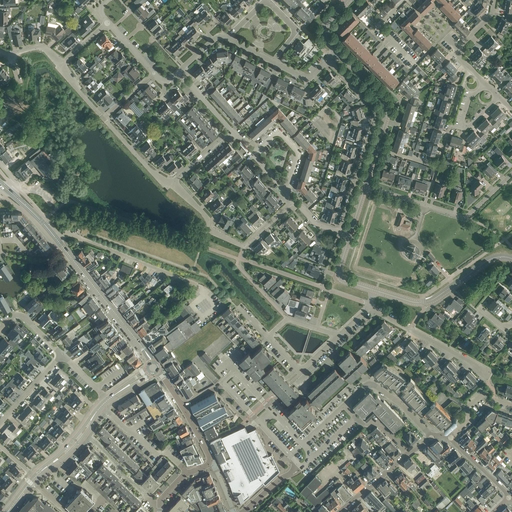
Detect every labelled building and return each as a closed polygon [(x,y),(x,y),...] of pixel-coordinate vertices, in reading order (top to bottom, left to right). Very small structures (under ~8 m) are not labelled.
[(75,0),(75,1),(78,5),(75,10),(76,10),(78,13),(87,5),(90,3),(88,1),(88,0),(75,0)] [(135,0),(135,1),(137,4),(140,6),(135,10),(139,14),(146,8),(142,4),(146,1),(144,0),(135,0)] [(233,0),(235,2),(233,5),(240,12),(244,8),(239,3),(242,0),(241,0),(233,0)] [(286,0),(284,3),(288,7),(290,6),(293,9),(296,6),(301,1),(301,0),(286,0)] [(366,0),(364,0),(362,3),(370,11),(374,8),(366,0)] [(475,4),(478,7),(484,13),(487,9),(486,8),(487,2),(478,0),(478,1),(478,2),(475,4)] [(294,14),(299,18),(306,11),(303,8),(305,6),(301,1),(296,6),(299,9),(294,14)] [(428,11),(431,7),(425,1),(423,3),(422,1),(420,3),(428,11)] [(440,7),(443,11),(451,3),(450,1),(448,3),(446,1),(442,4),(440,7)] [(224,10),(226,12),(228,14),(231,12),(235,16),(240,12),(233,5),(230,2),(227,5),(227,6),(224,10)] [(209,8),(206,4),(205,3),(200,7),(199,7),(197,9),(206,20),(211,15),(206,10),(209,8)] [(362,3),(358,7),(364,13),(367,15),(370,11),(362,3)] [(424,15),(428,11),(420,3),(418,5),(419,6),(418,8),(424,15)] [(443,11),(447,14),(453,8),(452,6),(453,5),(451,3),(443,11)] [(0,23),(4,24),(7,24),(7,13),(10,13),(10,8),(9,8),(4,8),(0,7),(0,23)] [(58,7),(55,10),(61,16),(64,14),(58,7)] [(364,13),(358,7),(354,11),(360,17),(364,13)] [(383,9),(381,11),(381,12),(384,15),(387,13),(389,11),(385,7),(383,9)] [(484,13),(478,7),(474,11),(480,17),(484,13)] [(146,8),(139,14),(143,19),(147,14),(149,17),(155,12),(153,9),(150,12),(146,8)] [(306,11),(299,18),(303,22),(305,21),(308,24),(311,21),(315,16),(314,14),(308,8),(306,11)] [(447,14),(451,18),(459,10),(458,10),(457,8),(455,10),(453,8),(447,14)] [(194,21),(197,24),(200,21),(202,24),(206,20),(197,9),(194,12),(192,11),(188,14),(194,21)] [(410,9),(408,10),(418,20),(422,17),(415,10),(413,12),(410,9)] [(408,18),(412,22),(414,24),(418,20),(408,10),(406,12),(410,16),(408,18)] [(459,10),(451,18),(454,22),(461,15),(459,13),(460,12),(459,10)] [(233,19),(228,14),(226,12),(222,15),(220,13),(216,17),(221,22),(223,19),(228,24),(233,19)] [(381,12),(376,16),(380,20),(384,15),(381,12)] [(149,25),(153,30),(160,23),(156,19),(158,17),(156,14),(150,20),(152,22),(149,25)] [(352,14),(344,21),(351,28),(359,20),(352,14)] [(83,20),(85,23),(83,24),(85,27),(79,32),(83,37),(91,29),(94,27),(92,24),(94,22),(88,15),(83,20)] [(502,18),(499,23),(508,27),(510,22),(511,22),(511,20),(511,15),(509,15),(507,15),(505,19),(502,18)] [(403,30),(409,25),(412,22),(408,18),(401,25),(403,27),(401,28),(403,30)] [(453,25),(457,29),(462,23),(459,19),(453,25)] [(192,28),(189,30),(196,38),(200,34),(196,29),(199,26),(197,24),(194,21),(190,25),(192,28)] [(351,28),(344,21),(337,29),(344,36),(351,28)] [(45,34),(51,35),(56,40),(59,37),(62,35),(61,34),(62,34),(65,31),(64,30),(59,25),(48,23),(48,26),(47,26),(45,34)] [(160,23),(153,30),(157,35),(161,32),(163,34),(167,31),(167,30),(165,28),(160,23)] [(457,29),(460,33),(466,27),(462,23),(457,29)] [(508,27),(499,23),(497,29),(500,30),(499,32),(497,34),(501,39),(503,37),(508,27)] [(12,30),(13,30),(12,24),(7,27),(7,29),(8,30),(8,32),(9,38),(13,37),(15,46),(23,44),(20,33),(13,35),(12,30)] [(28,26),(28,29),(29,40),(36,39),(35,37),(40,36),(40,30),(35,30),(35,29),(34,29),(34,26),(33,25),(28,25),(28,26)] [(406,30),(411,35),(415,32),(415,31),(409,25),(403,30),(405,32),(406,30)] [(65,31),(62,34),(65,36),(67,34),(70,31),(71,31),(73,29),(69,26),(64,30),(65,31)] [(466,27),(460,33),(464,37),(470,31),(466,27)] [(178,33),(180,34),(184,39),(187,37),(192,42),(196,38),(189,30),(187,33),(183,28),(178,33)] [(412,39),(413,41),(421,33),(418,29),(415,31),(415,32),(411,35),(413,37),(412,39)] [(66,43),(70,48),(78,42),(75,38),(77,36),(73,32),(61,43),(63,46),(66,43)] [(363,44),(350,32),(343,39),(346,42),(345,43),(353,50),(353,49),(356,52),(363,44)] [(417,41),(419,43),(425,36),(421,33),(413,41),(415,42),(417,41)] [(98,40),(104,47),(105,46),(108,50),(113,45),(110,42),(111,41),(105,34),(98,40)] [(177,41),(174,44),(181,51),(186,47),(181,42),(184,39),(180,34),(175,39),(177,41)] [(419,46),(421,48),(429,40),(425,36),(419,43),(420,44),(419,46)] [(491,36),(487,40),(495,48),(498,44),(500,45),(502,42),(497,38),(495,40),(491,36)] [(300,40),(294,48),(297,50),(297,51),(298,51),(301,53),(299,55),(302,58),(304,55),(309,59),(318,50),(312,45),(313,43),(309,38),(307,40),(308,40),(305,44),(300,40)] [(429,40),(421,48),(422,50),(424,48),(426,50),(432,44),(429,40)] [(487,48),(485,50),(490,55),(492,52),(491,51),(495,48),(487,40),(483,44),(487,48)] [(181,51),(174,44),(172,46),(169,44),(165,48),(169,53),(172,50),(177,55),(181,51)] [(364,62),(367,64),(376,56),(373,53),(372,54),(369,50),(363,44),(356,52),(358,54),(357,55),(364,61),(364,62)] [(479,48),(475,52),(483,60),(486,56),(487,57),(490,55),(485,50),(483,52),(479,48)] [(431,55),(435,59),(441,53),(437,49),(431,55)] [(124,60),(126,58),(121,53),(120,54),(116,50),(111,55),(109,57),(111,59),(113,58),(118,64),(117,66),(120,69),(126,63),(124,60)] [(226,62),(231,64),(235,56),(236,55),(235,56),(233,54),(231,57),(229,57),(228,51),(222,52),(224,62),(226,62)] [(211,59),(216,64),(217,66),(221,62),(224,62),(222,52),(217,52),(217,54),(216,55),(213,57),(211,59)] [(475,52),(471,56),(475,60),(473,62),(479,69),(482,66),(481,65),(485,62),(483,60),(475,52)] [(435,66),(438,69),(443,63),(441,61),(445,57),(441,53),(435,59),(439,63),(435,66)] [(232,69),(237,71),(240,65),(238,63),(241,58),(236,55),(235,56),(231,64),(234,66),(232,69)] [(77,60),(73,64),(81,72),(87,67),(79,58),(77,56),(75,58),(77,60)] [(377,73),(380,76),(387,68),(378,59),(378,58),(376,56),(367,64),(370,67),(377,74),(377,73)] [(104,58),(100,62),(105,68),(108,65),(105,62),(108,60),(105,57),(104,58)] [(215,68),(217,66),(216,64),(211,59),(210,58),(206,62),(210,67),(208,69),(213,74),(217,70),(215,68)] [(99,62),(96,59),(94,60),(88,66),(91,69),(99,62)] [(244,71),(246,72),(251,63),(246,60),(243,66),(240,65),(237,71),(242,74),(244,71)] [(443,67),(447,71),(454,65),(450,61),(446,65),(443,63),(438,69),(439,71),(441,69),(443,67)] [(132,68),(130,65),(128,63),(112,77),(117,82),(124,76),(123,75),(124,74),(127,77),(129,75),(133,80),(140,73),(137,70),(138,69),(135,66),(132,68)] [(247,77),(252,79),(256,73),(253,71),(256,65),(251,63),(246,72),(249,73),(247,77)] [(458,69),(454,65),(447,71),(451,75),(448,79),(450,81),(456,75),(454,73),(458,69)] [(490,76),(494,80),(501,72),(498,68),(499,67),(496,65),(492,69),(494,72),(490,76)] [(209,78),(213,74),(208,69),(206,71),(202,66),(198,70),(205,77),(207,75),(209,78)] [(93,67),(84,76),(87,80),(85,82),(90,87),(89,87),(92,90),(93,89),(95,92),(99,89),(100,87),(102,85),(100,83),(98,84),(96,81),(95,82),(91,77),(93,73),(96,70),(93,67)] [(256,73),(252,79),(260,83),(261,80),(266,71),(261,68),(258,74),(256,73)] [(399,81),(387,68),(380,76),(382,78),(382,79),(389,86),(389,85),(392,88),(399,81)] [(7,74),(5,72),(2,69),(0,70),(0,79),(4,83),(10,78),(7,74)] [(202,79),(205,77),(198,70),(193,73),(202,83),(204,82),(202,79)] [(266,71),(261,80),(264,81),(264,85),(267,87),(271,80),(268,79),(271,73),(266,71)] [(502,80),(504,82),(510,76),(508,73),(505,76),(501,72),(494,80),(498,84),(502,80)] [(325,77),(329,81),(332,85),(335,81),(337,83),(339,82),(340,82),(342,80),(338,75),(335,78),(330,73),(325,77)] [(398,87),(401,90),(407,84),(405,82),(409,78),(407,76),(397,86),(399,87),(398,87)] [(502,88),(506,92),(511,85),(511,82),(510,81),(511,80),(509,77),(510,76),(504,82),(506,84),(502,88)] [(277,87),(279,89),(284,80),(279,77),(275,84),(272,82),(269,88),(272,90),(273,89),(274,89),(276,89),(277,87)] [(282,95),(285,96),(288,90),(285,89),(289,82),(284,80),(279,89),(284,91),(282,95)] [(407,84),(401,90),(405,94),(411,88),(414,85),(410,81),(407,84)] [(319,84),(314,88),(322,95),(326,91),(329,94),(331,92),(326,87),(324,89),(319,84)] [(144,94),(146,96),(153,90),(149,85),(144,91),(142,88),(137,92),(141,96),(142,96),(144,94)] [(288,90),(285,96),(288,98),(288,96),(291,98),(292,95),(294,97),(299,88),(294,85),(291,92),(288,90)] [(411,88),(405,94),(409,98),(412,95),(414,96),(421,92),(414,85),(411,88)] [(211,94),(214,98),(220,93),(216,88),(211,94)] [(299,88),(294,97),(300,100),(305,91),(299,88)] [(312,95),(310,97),(311,98),(314,101),(315,102),(317,100),(322,95),(314,88),(310,93),(312,95)] [(440,93),(440,95),(447,98),(448,95),(453,97),(454,91),(446,89),(444,88),(442,93),(440,93)] [(93,95),(101,104),(104,101),(105,102),(107,105),(113,100),(110,96),(104,89),(95,97),(93,95)] [(340,97),(344,101),(352,93),(348,89),(343,94),(341,92),(334,99),(335,101),(337,99),(338,99),(340,97)] [(146,96),(143,99),(147,103),(149,105),(153,101),(151,99),(155,95),(157,94),(153,90),(146,96)] [(178,90),(174,94),(182,103),(184,100),(185,102),(187,101),(189,98),(185,94),(183,96),(178,90)] [(214,98),(218,102),(224,97),(220,93),(214,98)] [(345,110),(347,109),(353,105),(351,102),(356,97),(352,93),(344,101),(348,104),(345,107),(344,109),(345,110)] [(175,103),(173,105),(177,110),(178,112),(181,110),(179,108),(181,106),(179,105),(182,103),(174,94),(170,98),(175,103)] [(440,99),(439,104),(449,107),(451,102),(446,100),(447,98),(440,95),(439,98),(440,99)] [(218,102),(221,106),(227,101),(224,97),(218,102)] [(407,104),(406,108),(414,110),(415,110),(418,111),(420,106),(418,106),(419,103),(417,102),(418,99),(412,97),(410,103),(408,103),(408,104),(407,104)] [(225,110),(231,105),(233,103),(229,99),(227,101),(221,106),(225,110)] [(134,101),(129,106),(139,116),(144,112),(134,101)] [(165,102),(161,106),(168,113),(170,116),(177,110),(173,105),(170,107),(165,102)] [(248,104),(245,107),(250,112),(251,111),(253,109),(252,107),(248,104)] [(435,109),(435,111),(442,114),(443,111),(448,113),(449,107),(439,104),(437,109),(435,109)] [(225,110),(229,114),(234,109),(231,105),(225,110)] [(351,110),(353,114),(363,112),(361,107),(354,109),(353,105),(347,109),(348,111),(351,110)] [(168,113),(161,106),(157,109),(164,116),(168,113)] [(190,117),(196,111),(195,110),(196,109),(194,108),(193,107),(193,106),(186,113),(190,117)] [(499,106),(495,110),(503,118),(507,114),(505,113),(499,106)] [(264,110),(270,116),(274,120),(278,117),(279,109),(279,108),(272,113),(267,107),(264,110)] [(229,114),(232,118),(238,113),(234,109),(229,114)] [(286,117),(279,109),(278,117),(282,121),(286,117)] [(495,118),(492,120),(498,126),(501,124),(499,122),(503,118),(495,110),(491,114),(495,118)] [(190,117),(188,118),(192,122),(194,121),(193,121),(200,115),(199,114),(199,113),(198,112),(197,112),(196,111),(190,117)] [(238,113),(232,118),(236,122),(244,115),(240,111),(238,113)] [(438,115),(436,121),(445,123),(446,118),(441,116),(442,114),(435,111),(434,114),(436,115),(438,115)] [(120,123),(120,124),(122,127),(131,119),(128,116),(127,117),(123,112),(115,118),(120,123)] [(350,121),(351,123),(359,123),(358,119),(364,117),(363,112),(353,114),(355,119),(350,121)] [(194,121),(197,125),(204,119),(203,118),(203,117),(201,116),(200,115),(193,121),(194,121)] [(266,120),(271,125),(275,121),(274,120),(270,116),(266,119),(266,120)] [(260,120),(259,121),(262,123),(267,129),(271,125),(266,120),(264,117),(260,120)] [(290,121),(286,117),(282,121),(281,122),(284,126),(290,121)] [(404,124),(403,127),(409,129),(411,121),(403,118),(402,122),(402,123),(404,124)] [(482,122),(491,131),(495,127),(496,128),(498,126),(492,120),(490,122),(486,118),(486,119),(485,118),(482,122)] [(197,125),(201,129),(207,123),(206,122),(207,121),(205,120),(204,119),(197,125)] [(259,121),(255,124),(258,127),(263,132),(267,129),(262,123),(259,121)] [(294,125),(290,121),(284,126),(288,130),(294,125)] [(445,123),(436,121),(434,126),(433,126),(433,128),(440,130),(441,128),(443,129),(445,123)] [(482,130),(480,132),(485,137),(487,135),(485,132),(489,129),(482,122),(478,126),(482,130)] [(201,129),(204,133),(211,127),(210,126),(210,125),(209,124),(208,124),(207,123),(201,129)] [(354,128),(353,131),(363,134),(364,129),(358,127),(359,123),(351,123),(350,127),(354,128)] [(297,129),(294,125),(288,130),(292,134),(297,129)] [(136,126),(128,133),(133,140),(137,137),(138,138),(138,139),(140,142),(146,136),(142,132),(142,131),(140,128),(138,129),(136,126)] [(212,128),(211,127),(204,133),(208,137),(214,131),(214,130),(212,128)] [(258,127),(254,130),(259,136),(263,132),(258,127)] [(398,134),(406,137),(409,138),(410,135),(408,134),(409,132),(408,132),(409,129),(403,127),(402,130),(400,129),(399,131),(398,134)] [(187,146),(187,147),(187,146),(194,153),(199,149),(191,141),(194,138),(189,133),(186,129),(184,131),(188,134),(186,136),(189,139),(187,141),(190,143),(187,146)] [(259,136),(254,130),(249,134),(255,140),(259,136)] [(347,135),(346,138),(349,139),(353,140),(354,138),(361,140),(363,134),(353,131),(349,130),(347,135)] [(214,131),(208,137),(212,141),(218,135),(217,134),(217,133),(216,132),(215,132),(214,131)] [(294,136),(297,140),(303,135),(299,131),(294,136)] [(474,131),(470,134),(476,141),(479,143),(482,140),(483,142),(486,139),(485,137),(480,132),(478,134),(474,131)] [(476,141),(470,134),(466,138),(470,142),(468,144),(472,149),(479,143),(476,141)] [(297,140),(301,145),(307,139),(303,135),(297,140)] [(449,144),(455,146),(457,138),(452,136),(450,141),(447,140),(446,146),(449,147),(449,144)] [(457,138),(455,146),(457,147),(456,149),(457,150),(462,151),(464,145),(461,144),(463,139),(457,138)] [(305,149),(305,148),(310,144),(307,139),(301,145),(305,149)] [(35,148),(28,154),(31,158),(41,149),(38,146),(34,140),(32,140),(28,140),(30,145),(32,144),(35,148)] [(349,144),(347,149),(357,152),(359,147),(352,145),(353,142),(346,140),(345,143),(349,144)] [(149,155),(152,158),(156,153),(152,149),(154,148),(148,142),(145,145),(141,148),(147,154),(148,153),(150,155),(149,155)] [(226,146),(224,147),(230,154),(234,150),(229,144),(228,144),(227,144),(226,146)] [(305,148),(309,152),(317,151),(310,144),(305,148)] [(187,146),(187,147),(183,151),(180,148),(177,147),(176,148),(183,156),(185,154),(190,158),(194,154),(194,153),(187,146)] [(221,150),(220,151),(226,157),(230,154),(224,147),(223,149),(223,148),(221,150)] [(494,150),(500,156),(495,161),(501,168),(508,162),(501,155),(504,153),(497,147),(494,150)] [(6,149),(0,153),(0,156),(5,163),(12,157),(6,149)] [(18,168),(14,171),(21,180),(33,172),(31,169),(35,166),(40,172),(43,175),(50,170),(52,173),(57,169),(56,167),(52,163),(54,161),(43,149),(41,151),(38,153),(30,160),(29,159),(25,162),(21,165),(18,168)] [(342,153),(341,156),(348,158),(349,155),(355,158),(357,152),(347,149),(345,154),(342,153)] [(309,152),(308,158),(314,160),(317,161),(321,150),(317,151),(309,152)] [(218,153),(216,155),(222,161),(226,157),(220,151),(220,152),(219,151),(218,153)] [(239,154),(235,159),(237,161),(238,163),(243,158),(241,156),(239,154)] [(163,155),(156,161),(161,166),(165,162),(168,164),(175,158),(172,155),(170,155),(169,156),(169,155),(165,158),(163,155)] [(213,157),(212,158),(218,165),(222,161),(216,155),(215,156),(214,156),(213,157)] [(344,160),(342,165),(352,168),(354,163),(347,161),(348,158),(341,156),(340,159),(344,160)] [(210,160),(208,162),(214,168),(218,165),(212,158),(212,159),(211,158),(210,160)] [(488,165),(483,170),(487,174),(488,175),(490,177),(495,172),(495,173),(498,170),(490,161),(487,164),(488,165)] [(177,165),(174,162),(168,168),(172,173),(177,169),(179,171),(184,167),(180,162),(177,165)] [(214,168),(208,162),(207,163),(206,163),(205,164),(205,165),(204,165),(210,172),(214,168)] [(305,163),(304,168),(311,170),(314,171),(316,166),(312,165),(305,163)] [(406,176),(403,186),(409,188),(410,182),(413,183),(416,173),(419,164),(416,163),(415,167),(416,167),(415,173),(413,172),(411,177),(406,176)] [(235,170),(234,171),(237,175),(240,173),(242,176),(250,169),(246,165),(244,167),(242,164),(239,167),(235,170)] [(337,169),(336,172),(343,174),(344,172),(350,174),(352,168),(342,165),(340,171),(337,169)] [(395,173),(397,174),(398,171),(390,168),(389,171),(386,181),(392,183),(395,173)] [(242,181),(246,185),(251,181),(249,178),(254,174),(250,169),(242,176),(245,179),(242,181)] [(381,179),(386,181),(389,171),(384,170),(381,179)] [(398,171),(397,174),(396,177),(399,178),(397,184),(403,186),(406,176),(401,174),(401,171),(399,170),(398,171)] [(472,186),(472,188),(472,193),(479,193),(479,189),(483,185),(480,181),(484,177),(479,171),(474,176),(477,179),(473,183),(474,184),(472,186)] [(339,176),(337,181),(347,185),(348,179),(342,177),(343,174),(336,172),(335,175),(339,176)] [(414,189),(419,191),(422,181),(417,179),(418,174),(416,173),(413,183),(415,183),(414,189)] [(188,180),(193,186),(191,187),(195,190),(202,184),(194,174),(188,180)] [(297,187),(304,186),(306,180),(300,178),(297,187)] [(209,179),(203,184),(205,187),(211,182),(209,179)] [(252,187),(255,190),(262,183),(258,179),(253,183),(251,181),(246,185),(250,189),(252,187)] [(422,181),(419,191),(425,193),(427,187),(429,188),(431,181),(428,181),(426,180),(423,179),(422,181)] [(332,186),(331,188),(338,191),(338,188),(345,190),(347,185),(337,181),(335,187),(332,186)] [(436,194),(442,196),(445,189),(446,189),(447,184),(443,182),(442,185),(436,183),(434,191),(437,192),(436,194)] [(255,195),(258,199),(263,194),(261,192),(266,188),(262,183),(255,190),(257,193),(255,195)] [(308,190),(304,186),(297,187),(303,194),(304,194),(308,190)] [(453,186),(452,191),(453,192),(450,199),(457,201),(457,198),(460,199),(463,192),(461,191),(462,188),(453,186)] [(334,192),(332,198),(342,201),(343,196),(337,193),(338,191),(331,188),(330,191),(334,192)] [(201,196),(207,201),(212,196),(214,199),(219,195),(215,191),(213,193),(209,189),(201,196)] [(304,194),(308,198),(313,193),(310,189),(308,190),(304,194)] [(264,201),(267,203),(274,197),(270,192),(266,197),(263,194),(258,199),(262,203),(264,201)] [(313,193),(308,198),(311,202),(317,197),(313,193)] [(274,197),(267,203),(270,206),(267,208),(271,213),(279,206),(276,203),(279,201),(274,197)] [(326,202),(326,205),(332,207),(333,204),(340,206),(342,201),(332,198),(330,203),(326,202)] [(219,199),(211,206),(217,213),(225,206),(219,199)] [(254,212),(248,217),(250,219),(253,222),(256,225),(261,221),(263,220),(261,218),(263,216),(260,212),(253,205),(250,208),(254,212)] [(328,209),(327,214),(337,217),(338,212),(332,210),(332,207),(326,205),(325,207),(328,209)] [(29,221),(22,212),(19,218),(24,224),(22,226),(23,226),(29,221)] [(337,217),(327,214),(325,219),(321,218),(320,221),(327,223),(328,220),(335,222),(337,217)] [(397,226),(404,228),(409,230),(410,226),(405,224),(405,225),(402,224),(405,215),(401,214),(399,219),(397,226)] [(221,225),(227,228),(229,224),(231,225),(233,221),(231,220),(232,220),(225,216),(224,217),(222,216),(219,221),(222,223),(221,225)] [(243,222),(238,227),(245,235),(247,233),(248,233),(248,232),(251,230),(245,223),(248,221),(244,216),(241,219),(243,222)] [(285,225),(287,228),(295,221),(290,216),(283,222),(279,226),(281,228),(285,225)] [(32,225),(29,221),(23,226),(26,230),(32,225)] [(287,233),(291,237),(296,232),(294,230),(299,225),(295,221),(287,228),(290,230),(287,233)] [(30,234),(36,229),(32,225),(26,230),(30,234)] [(33,238),(39,233),(36,229),(30,234),(33,238)] [(297,238),(300,241),(307,235),(303,230),(298,235),(296,232),(291,237),(295,241),(297,238)] [(36,242),(43,237),(39,233),(33,238),(36,242)] [(282,242),(277,235),(274,237),(271,233),(265,238),(272,245),(274,243),(277,246),(282,242)] [(307,235),(300,241),(302,244),(299,247),(299,249),(302,252),(308,246),(306,243),(311,239),(307,235)] [(40,246),(46,241),(43,237),(36,242),(40,246)] [(43,251),(50,245),(46,241),(40,246),(43,251)] [(254,248),(260,254),(262,252),(263,254),(268,249),(270,247),(264,241),(262,243),(261,242),(254,248)] [(407,248),(407,249),(408,250),(408,251),(408,252),(409,253),(410,253),(411,254),(412,254),(413,254),(414,254),(415,253),(416,252),(417,251),(417,250),(417,249),(417,248),(416,247),(416,246),(415,246),(414,245),(413,245),(412,244),(411,245),(410,245),(409,246),(408,247),(408,248),(407,248)] [(50,245),(43,251),(47,255),(49,254),(50,255),(53,252),(52,251),(53,250),(50,245)] [(313,255),(311,258),(316,260),(317,261),(322,262),(325,255),(323,255),(325,251),(317,248),(318,246),(314,245),(312,249),(312,250),(315,251),(313,255)] [(77,254),(86,267),(95,260),(89,252),(85,255),(82,250),(77,254)] [(427,255),(433,261),(436,259),(430,252),(427,255)] [(95,260),(86,267),(90,271),(95,267),(99,264),(98,263),(95,260)] [(428,269),(434,276),(440,271),(434,264),(431,261),(427,265),(429,268),(428,269)] [(53,266),(63,278),(70,272),(71,271),(70,271),(64,263),(63,262),(63,263),(60,265),(58,263),(57,263),(53,266)] [(0,266),(0,270),(6,279),(6,278),(8,277),(11,275),(10,274),(13,272),(9,267),(7,269),(4,264),(0,266)] [(121,270),(130,273),(132,268),(123,264),(121,270)] [(309,274),(317,278),(320,271),(314,269),(315,266),(309,264),(307,270),(310,272),(309,274)] [(90,272),(96,279),(100,275),(95,269),(90,272)] [(266,285),(268,288),(276,280),(272,276),(269,279),(264,274),(259,279),(265,286),(266,285)] [(97,280),(104,289),(111,283),(106,277),(104,279),(101,276),(97,280)] [(152,277),(148,282),(149,283),(150,282),(154,286),(157,281),(153,278),(152,277)] [(79,283),(77,280),(72,284),(74,287),(72,289),(76,295),(81,291),(85,288),(82,284),(81,285),(79,283)] [(112,286),(106,291),(110,296),(117,291),(120,288),(115,283),(112,286)] [(275,283),(271,288),(274,291),(271,293),(276,298),(277,297),(278,299),(281,301),(286,306),(291,296),(289,294),(285,290),(283,291),(278,286),(275,283)] [(170,284),(164,289),(167,293),(175,287),(170,284)] [(499,294),(508,301),(507,300),(510,297),(511,298),(511,294),(511,295),(504,288),(499,294)] [(299,300),(310,303),(311,300),(312,300),(314,291),(308,289),(306,295),(301,294),(299,300)] [(80,302),(79,303),(81,304),(84,302),(88,299),(88,298),(88,299),(87,297),(90,295),(87,290),(77,298),(80,302)] [(119,291),(111,297),(118,306),(126,300),(129,297),(126,293),(123,296),(119,291)] [(28,304),(26,307),(30,311),(34,307),(34,306),(36,308),(35,308),(39,312),(44,306),(35,293),(26,302),(28,304)] [(4,298),(3,296),(0,297),(0,298),(0,299),(0,298),(0,303),(4,311),(9,308),(7,303),(10,302),(7,296),(4,298)] [(81,307),(84,312),(87,309),(90,314),(99,307),(93,298),(81,307)] [(129,298),(118,306),(123,312),(127,308),(129,310),(134,305),(129,298)] [(124,313),(127,318),(134,312),(146,302),(143,299),(134,305),(129,310),(124,313)] [(445,308),(451,313),(455,307),(459,310),(463,306),(454,299),(451,303),(450,303),(445,308)] [(490,308),(498,314),(503,307),(506,309),(508,307),(498,299),(496,301),(494,299),(489,306),(491,308),(490,308)] [(296,309),(295,315),(305,318),(306,315),(307,315),(310,306),(303,304),(301,311),(296,309)] [(185,319),(186,319),(190,315),(181,305),(177,308),(185,319)] [(224,319),(226,317),(233,311),(231,309),(232,309),(230,307),(221,315),(224,319)] [(97,312),(92,316),(95,320),(98,324),(99,324),(103,320),(107,317),(101,309),(97,312)] [(43,325),(42,325),(45,327),(53,319),(57,323),(61,319),(52,311),(48,315),(45,312),(41,316),(44,319),(40,322),(43,325)] [(226,317),(229,321),(237,314),(234,312),(233,311),(226,317)] [(477,320),(474,318),(473,316),(473,315),(468,311),(466,313),(464,311),(461,314),(463,316),(464,317),(462,318),(467,323),(465,324),(467,326),(463,331),(467,334),(467,333),(468,335),(472,330),(477,325),(474,323),(477,320)] [(128,319),(134,325),(137,322),(140,320),(135,313),(128,319)] [(443,320),(445,317),(440,313),(438,315),(435,313),(432,317),(431,316),(426,322),(429,324),(427,327),(426,327),(432,330),(431,330),(438,322),(440,324),(443,320)] [(231,326),(233,324),(239,318),(238,317),(239,316),(237,314),(229,321),(228,322),(231,326)] [(137,322),(134,325),(137,329),(147,320),(144,316),(140,320),(137,322)] [(99,324),(96,327),(98,330),(100,332),(102,330),(112,323),(108,318),(99,324)] [(233,324),(236,328),(243,321),(241,319),(239,318),(233,324)] [(171,351),(201,328),(196,321),(191,324),(188,321),(187,322),(186,319),(185,319),(171,329),(165,333),(163,335),(167,340),(169,338),(170,340),(154,352),(160,359),(171,351)] [(384,320),(380,324),(389,333),(392,329),(384,320)] [(57,329),(52,333),(56,338),(62,333),(65,330),(63,327),(66,325),(62,321),(55,327),(57,329)] [(236,328),(240,332),(246,325),(245,324),(243,321),(236,328)] [(163,335),(165,333),(171,329),(166,322),(164,324),(162,325),(159,322),(150,330),(148,332),(143,336),(154,350),(153,351),(154,351),(157,349),(155,347),(162,342),(163,343),(167,340),(163,335)] [(95,337),(90,340),(92,343),(97,339),(98,341),(99,341),(116,328),(116,327),(116,328),(112,323),(108,326),(100,333),(95,337)] [(142,336),(143,336),(148,332),(150,330),(148,327),(149,326),(148,324),(147,323),(142,327),(138,330),(142,336)] [(12,329),(21,337),(26,332),(27,333),(29,331),(24,327),(22,329),(17,324),(12,329)] [(377,327),(383,334),(385,336),(389,333),(380,324),(377,327)] [(241,337),(243,335),(250,329),(248,326),(248,327),(246,325),(240,332),(238,333),(241,337)] [(377,327),(373,331),(380,338),(383,334),(377,327)] [(106,350),(112,345),(123,337),(120,333),(119,332),(116,328),(99,341),(98,341),(91,347),(94,352),(102,346),(106,350)] [(482,350),(488,343),(493,337),(491,336),(491,335),(491,334),(489,332),(490,331),(489,330),(487,328),(485,328),(483,331),(482,331),(481,332),(481,333),(479,336),(479,337),(482,339),(483,339),(485,341),(485,342),(484,343),(483,343),(480,347),(480,348),(482,350)] [(14,339),(12,341),(16,345),(18,343),(17,342),(21,337),(12,329),(9,332),(10,332),(8,334),(14,339)] [(243,335),(246,339),(253,333),(252,331),(250,329),(243,335)] [(373,331),(369,334),(378,343),(382,340),(373,331)] [(246,339),(250,343),(257,336),(255,334),(254,334),(253,333),(246,339)] [(367,337),(366,338),(374,346),(378,343),(369,334),(367,336),(367,337)] [(65,337),(62,340),(68,347),(71,344),(73,342),(68,336),(65,337)] [(257,336),(250,343),(253,347),(260,340),(259,339),(259,338),(257,336)] [(112,345),(112,346),(116,351),(116,350),(127,342),(124,338),(123,337),(112,345)] [(362,341),(369,348),(370,350),(374,346),(366,337),(362,341)] [(493,337),(488,343),(494,347),(497,350),(499,348),(499,349),(500,348),(501,349),(504,346),(504,347),(505,345),(503,344),(504,343),(498,337),(496,340),(493,337)] [(0,342),(0,343),(9,351),(13,346),(14,347),(16,345),(12,341),(10,343),(4,338),(3,340),(2,339),(0,342)] [(405,338),(401,343),(404,346),(408,351),(416,343),(413,340),(412,341),(411,340),(408,342),(407,341),(408,341),(405,338)] [(362,341),(358,344),(365,351),(369,348),(362,341)] [(81,342),(71,349),(74,354),(80,350),(81,349),(84,352),(89,348),(86,343),(83,345),(81,342)] [(116,350),(116,351),(116,352),(117,351),(117,350),(122,357),(128,353),(129,354),(129,353),(133,350),(127,342),(127,343),(127,342),(116,350)] [(0,352),(1,353),(0,353),(0,356),(3,359),(5,357),(4,356),(9,351),(0,343),(0,352)] [(418,346),(416,343),(408,351),(404,354),(411,361),(415,358),(420,353),(417,351),(416,350),(419,348),(417,347),(418,346)] [(365,351),(358,344),(354,348),(361,355),(365,351)] [(251,371),(257,377),(265,370),(262,367),(272,358),(261,347),(252,356),(249,353),(241,360),(247,367),(246,368),(250,372),(251,371)] [(29,349),(24,353),(30,358),(35,363),(37,361),(42,365),(47,359),(40,353),(37,356),(29,349)] [(130,363),(130,362),(138,356),(134,350),(130,353),(125,357),(130,363)] [(427,361),(435,354),(432,351),(432,352),(430,350),(428,353),(426,351),(423,355),(424,356),(423,357),(427,361)] [(160,359),(165,366),(172,361),(171,360),(175,357),(171,351),(160,359)] [(339,362),(346,370),(343,373),(350,380),(353,377),(352,376),(353,374),(354,375),(356,373),(358,375),(362,371),(361,370),(363,368),(361,366),(363,365),(364,366),(367,364),(361,357),(358,359),(350,351),(339,362)] [(204,360),(207,364),(212,360),(209,356),(205,352),(201,356),(204,360)] [(97,353),(88,359),(92,364),(88,366),(92,371),(104,362),(97,353)] [(431,365),(434,368),(439,364),(437,361),(436,362),(435,361),(438,358),(437,357),(437,356),(435,354),(427,361),(431,365)] [(138,356),(130,362),(135,367),(142,361),(138,356)] [(25,370),(23,372),(27,376),(29,374),(30,376),(37,368),(33,365),(35,363),(30,358),(26,363),(29,366),(25,370)] [(172,376),(173,377),(182,370),(178,363),(175,365),(172,361),(165,366),(166,367),(166,368),(167,367),(168,368),(168,370),(172,375),(172,376)] [(439,369),(444,374),(454,364),(452,361),(451,362),(450,361),(447,363),(446,362),(442,365),(441,366),(439,364),(434,368),(436,371),(439,369)] [(180,386),(180,387),(186,383),(185,383),(193,377),(197,375),(201,372),(193,362),(183,370),(182,370),(173,377),(174,377),(173,378),(176,378),(176,377),(177,378),(178,379),(178,380),(177,380),(177,383),(179,386),(180,386)] [(454,364),(444,374),(450,382),(454,379),(458,374),(456,372),(455,371),(457,369),(456,367),(457,367),(454,364)] [(408,380),(384,365),(374,374),(379,379),(380,378),(385,383),(387,382),(392,387),(393,386),(398,392),(400,390),(402,393),(422,415),(432,405),(412,384),(415,382),(411,378),(408,380)] [(265,374),(266,374),(279,389),(282,392),(290,401),(299,393),(290,384),(288,381),(274,366),(265,374)] [(335,369),(309,394),(316,402),(318,404),(319,404),(345,380),(345,379),(343,377),(342,376),(332,366),(335,369)] [(57,375),(55,377),(60,382),(64,379),(66,381),(69,378),(59,369),(56,373),(56,375),(57,375)] [(201,372),(197,375),(198,377),(200,380),(205,376),(204,375),(201,371),(201,372)] [(462,378),(466,382),(474,374),(471,372),(470,372),(469,371),(466,373),(465,372),(462,376),(463,377),(462,378)] [(474,374),(466,382),(469,386),(470,386),(473,389),(478,385),(475,382),(475,383),(474,382),(477,379),(475,378),(476,377),(474,374)] [(14,377),(9,382),(14,386),(16,384),(20,387),(26,380),(21,375),(16,379),(14,377)] [(60,382),(55,377),(53,379),(52,379),(50,379),(47,383),(57,391),(58,389),(59,391),(64,386),(60,382)] [(186,383),(180,387),(187,398),(191,396),(193,394),(192,392),(195,391),(192,387),(191,387),(191,386),(196,383),(193,377),(185,383),(186,383)] [(14,386),(9,382),(5,386),(1,391),(4,393),(10,399),(16,392),(12,388),(14,386)] [(152,401),(165,392),(158,382),(157,383),(155,383),(154,383),(152,384),(140,392),(140,391),(139,392),(148,404),(152,402),(152,401)] [(448,384),(444,388),(453,394),(455,391),(448,384)] [(504,393),(510,395),(511,388),(511,386),(507,385),(506,388),(505,387),(503,391),(504,392),(504,393)] [(41,390),(37,394),(47,402),(53,395),(45,388),(43,390),(42,390),(41,390)] [(73,399),(75,400),(80,405),(84,401),(79,397),(81,394),(76,390),(74,392),(77,395),(73,399)] [(148,408),(156,420),(164,415),(164,414),(174,407),(171,403),(172,403),(165,392),(152,401),(152,402),(148,404),(147,405),(146,405),(147,406),(148,408)] [(203,429),(204,429),(227,417),(228,417),(230,416),(230,417),(235,414),(225,404),(221,400),(220,398),(220,399),(219,400),(216,395),(216,394),(215,394),(215,393),(215,392),(191,406),(192,407),(191,407),(192,408),(195,413),(195,414),(196,415),(197,418),(198,419),(201,424),(200,424),(203,428),(203,427),(203,429)] [(374,413),(392,432),(404,421),(384,400),(383,401),(378,395),(375,398),(371,393),(368,395),(367,394),(353,407),(362,416),(372,406),(375,408),(372,411),(374,413)] [(47,402),(37,394),(34,397),(34,399),(35,399),(32,402),(41,409),(44,405),(45,406),(48,403),(47,402)] [(137,395),(132,398),(136,405),(139,403),(141,405),(145,403),(143,400),(141,402),(137,395)] [(288,412),(290,414),(299,423),(302,427),(317,413),(308,403),(310,401),(307,398),(306,399),(305,397),(302,397),(300,398),(296,401),(298,403),(288,412)] [(132,398),(127,400),(132,408),(134,406),(135,409),(138,407),(136,405),(132,398)] [(68,401),(66,403),(71,408),(73,406),(78,410),(81,406),(80,405),(75,400),(71,404),(68,401)] [(127,400),(123,403),(127,410),(132,408),(127,400)] [(436,401),(432,405),(424,412),(429,418),(430,417),(435,423),(435,422),(440,427),(443,425),(445,427),(444,428),(444,429),(444,430),(445,431),(446,431),(447,431),(447,430),(454,424),(456,423),(456,422),(457,422),(457,421),(457,420),(456,419),(455,419),(454,419),(453,419),(436,401)] [(63,413),(64,414),(70,419),(74,415),(69,410),(71,408),(66,403),(64,406),(67,409),(63,413)] [(127,410),(123,403),(118,406),(123,413),(124,412),(126,415),(129,413),(127,410)] [(25,410),(23,412),(29,418),(32,414),(34,416),(37,413),(31,408),(28,404),(24,408),(24,410),(25,410)] [(164,415),(156,420),(150,424),(154,430),(158,427),(160,426),(160,427),(168,422),(179,415),(174,407),(164,414),(164,415)] [(495,419),(498,411),(492,409),(485,415),(491,421),(492,423),(495,420),(495,419)] [(498,411),(495,419),(500,421),(503,413),(498,411)] [(29,418),(23,412),(21,415),(20,414),(19,414),(15,418),(25,427),(27,424),(25,422),(29,418)] [(505,425),(508,415),(503,413),(500,421),(499,423),(505,425)] [(60,414),(56,418),(61,423),(63,420),(67,424),(71,420),(70,419),(64,414),(62,416),(60,414)] [(183,421),(179,415),(168,422),(170,425),(175,422),(176,424),(183,421)] [(485,415),(481,419),(484,423),(486,426),(491,422),(488,419),(485,415)] [(57,423),(53,427),(54,427),(56,429),(55,429),(56,430),(57,430),(62,435),(66,431),(59,425),(61,423),(56,418),(54,420),(57,423)] [(482,429),(486,426),(481,419),(478,422),(476,423),(477,424),(480,427),(482,429)] [(211,425),(204,429),(204,431),(209,439),(218,434),(217,432),(219,431),(218,429),(216,430),(214,427),(220,425),(218,421),(217,422),(211,425)] [(9,425),(5,429),(15,437),(17,435),(16,433),(19,429),(17,427),(13,423),(11,426),(10,425),(9,425)] [(107,430),(103,426),(97,432),(97,433),(99,435),(99,434),(101,436),(107,430)] [(178,430),(182,436),(185,435),(189,432),(186,426),(181,428),(178,430)] [(228,481),(234,496),(237,503),(245,500),(254,492),(253,491),(263,483),(264,482),(275,472),(273,466),(274,466),(256,428),(231,440),(229,435),(245,426),(210,443),(220,463),(224,471),(225,473),(228,481)] [(49,430),(47,432),(52,437),(54,435),(60,440),(63,436),(62,435),(57,430),(56,430),(55,429),(56,429),(54,427),(50,431),(49,430)] [(377,428),(371,433),(374,437),(384,448),(394,459),(401,454),(401,452),(398,449),(394,445),(377,428)] [(15,437),(5,429),(2,432),(2,434),(3,434),(1,437),(7,443),(11,439),(12,440),(15,437)] [(111,434),(107,430),(101,436),(103,438),(104,440),(105,440),(111,434)] [(155,433),(158,438),(164,435),(161,430),(155,433)] [(407,440),(410,444),(417,438),(414,434),(412,432),(409,430),(407,432),(403,435),(405,437),(407,440)] [(460,442),(464,446),(471,439),(469,436),(470,435),(467,431),(461,436),(463,438),(460,442)] [(41,439),(43,441),(49,446),(50,447),(54,443),(50,439),(52,437),(47,432),(45,435),(41,439)] [(111,434),(105,440),(105,441),(107,442),(109,444),(112,440),(115,438),(116,436),(115,435),(113,436),(111,434)] [(184,440),(183,441),(183,442),(190,439),(191,440),(193,439),(192,437),(190,434),(183,437),(184,440)] [(501,439),(505,443),(510,438),(506,434),(501,439)] [(34,440),(32,442),(38,447),(39,445),(45,450),(49,446),(43,441),(41,439),(40,438),(36,442),(34,440)] [(109,444),(106,446),(108,448),(110,450),(111,450),(116,444),(119,441),(115,438),(112,440),(109,444)] [(484,438),(477,445),(474,448),(478,451),(484,446),(488,442),(484,438)] [(182,441),(184,447),(194,442),(193,439),(191,440),(190,439),(183,442),(183,441),(182,441)] [(362,452),(363,451),(369,446),(362,439),(357,443),(355,445),(357,447),(362,452)] [(471,439),(464,446),(470,452),(474,448),(477,445),(471,439)] [(441,456),(443,458),(449,453),(447,451),(451,447),(448,443),(443,447),(438,441),(437,441),(429,446),(430,446),(433,450),(439,457),(441,456)] [(30,444),(27,448),(29,450),(29,451),(35,456),(36,457),(39,453),(36,449),(38,447),(32,442),(30,444)] [(180,449),(185,458),(199,451),(194,442),(184,447),(180,449)] [(120,447),(116,444),(111,450),(110,451),(112,452),(115,454),(120,447)] [(479,453),(483,457),(493,447),(492,445),(486,450),(484,448),(479,453)] [(443,461),(441,459),(440,460),(431,450),(428,446),(426,447),(423,450),(426,454),(432,461),(433,461),(435,464),(426,472),(431,477),(441,469),(439,467),(442,465),(447,470),(449,469),(444,463),(443,462),(443,461)] [(26,455),(31,460),(35,456),(29,451),(29,450),(27,448),(26,447),(22,452),(21,451),(19,453),(23,457),(24,458),(26,455)] [(88,447),(84,452),(91,458),(95,454),(103,461),(105,459),(93,448),(91,450),(88,447)] [(120,447),(115,454),(116,455),(116,456),(117,457),(118,457),(118,458),(124,451),(120,447)] [(362,452),(357,447),(352,451),(357,457),(360,461),(361,459),(366,455),(363,451),(362,452)] [(493,447),(483,457),(487,460),(490,457),(494,453),(493,453),(496,450),(495,448),(493,447)] [(381,449),(379,451),(380,452),(379,453),(388,464),(393,460),(390,456),(388,453),(386,455),(385,453),(386,452),(384,451),(381,449)] [(380,452),(379,451),(378,450),(376,452),(377,453),(374,456),(376,459),(381,464),(384,468),(388,464),(379,453),(380,452)] [(128,455),(124,451),(118,458),(119,458),(118,458),(120,460),(120,459),(122,461),(128,455)] [(199,451),(186,457),(189,463),(194,462),(201,461),(203,460),(201,456),(200,456),(200,454),(199,454),(199,452),(199,451)] [(441,458),(441,459),(443,461),(444,460),(445,461),(448,459),(452,464),(457,460),(461,457),(456,451),(451,455),(449,453),(443,458),(442,459),(441,458)] [(91,458),(84,452),(80,456),(84,460),(82,463),(88,468),(90,466),(87,463),(91,458)] [(128,455),(122,461),(124,463),(125,465),(126,464),(126,465),(132,459),(128,455)] [(489,461),(486,465),(492,471),(495,467),(496,467),(495,466),(500,462),(501,463),(504,461),(502,459),(498,455),(496,457),(495,456),(494,456),(492,458),(490,461),(489,461)] [(403,463),(406,467),(409,471),(415,466),(417,470),(419,469),(420,470),(421,469),(414,461),(410,457),(403,463)] [(132,459),(126,465),(128,467),(130,469),(136,462),(137,461),(135,459),(134,460),(132,459)] [(168,460),(165,464),(170,470),(174,466),(168,460)] [(462,463),(459,466),(466,474),(469,471),(473,468),(465,460),(462,463)] [(76,461),(71,465),(78,472),(82,467),(86,470),(87,472),(85,475),(88,477),(90,475),(92,472),(89,469),(88,468),(82,463),(80,465),(76,461)] [(346,467),(351,463),(350,461),(345,465),(341,469),(343,472),(343,471),(345,470),(347,468),(346,467)] [(363,473),(369,480),(373,476),(363,465),(362,464),(360,461),(358,462),(361,466),(361,467),(365,472),(363,473)] [(136,462),(130,469),(132,470),(132,471),(133,472),(134,472),(140,466),(136,462)] [(97,470),(101,474),(108,467),(103,463),(100,467),(97,470)] [(365,463),(363,465),(373,476),(378,472),(372,466),(370,468),(365,463)] [(456,463),(449,469),(452,473),(459,467),(456,463)] [(165,464),(161,468),(167,473),(170,470),(165,464)] [(9,468),(7,470),(12,475),(14,472),(18,476),(22,472),(20,470),(21,469),(16,465),(11,470),(9,468)] [(78,472),(71,465),(67,470),(72,474),(69,476),(80,486),(82,483),(77,479),(78,479),(74,476),(78,472)] [(101,474),(105,478),(111,471),(108,467),(101,474)] [(161,468),(157,472),(163,477),(167,473),(161,468)] [(134,474),(138,478),(144,472),(140,469),(134,474)] [(511,478),(511,477),(511,474),(510,476),(505,472),(504,473),(501,469),(499,471),(496,475),(505,484),(509,481),(511,478)] [(6,473),(2,477),(4,479),(5,480),(6,480),(11,485),(15,481),(10,477),(12,475),(7,470),(5,472),(6,473)] [(105,478),(109,481),(115,475),(111,471),(105,478)] [(476,485),(477,484),(475,482),(477,480),(481,476),(476,471),(472,474),(471,475),(472,475),(470,477),(472,480),(471,481),(473,483),(468,488),(470,490),(472,488),(476,485)] [(138,478),(142,481),(147,476),(144,472),(138,478)] [(157,472),(154,476),(159,481),(163,477),(157,472)] [(407,483),(407,482),(410,486),(414,490),(417,487),(406,475),(405,476),(402,472),(399,475),(400,477),(401,477),(407,483)] [(147,476),(142,481),(142,482),(150,490),(152,490),(155,486),(159,482),(159,481),(154,476),(150,473),(147,476)] [(205,485),(213,481),(210,474),(203,477),(205,482),(203,482),(205,485)] [(354,477),(353,479),(361,488),(365,484),(362,480),(356,474),(353,476),(354,477)] [(415,480),(421,488),(424,486),(427,489),(432,485),(444,497),(435,505),(440,510),(451,500),(433,481),(430,483),(422,474),(415,480)] [(112,486),(118,479),(119,478),(115,475),(109,481),(113,485),(112,486)] [(395,479),(398,483),(402,487),(405,491),(410,486),(407,482),(407,483),(401,477),(400,477),(399,475),(398,476),(396,476),(395,477),(395,479)] [(322,482),(315,476),(300,492),(306,498),(306,497),(317,508),(321,504),(320,503),(323,501),(331,494),(329,491),(329,490),(327,488),(317,497),(312,493),(322,482)] [(4,479),(2,477),(3,478),(0,481),(0,486),(3,489),(5,487),(8,490),(12,486),(11,485),(6,480),(5,480),(4,479)] [(353,479),(351,477),(347,481),(353,488),(356,492),(361,488),(353,479)] [(331,483),(329,484),(330,486),(334,482),(337,486),(348,499),(353,495),(352,494),(349,490),(338,478),(336,481),(335,482),(333,480),(331,482),(331,483)] [(112,486),(116,490),(122,483),(118,479),(112,486)] [(208,497),(208,496),(218,492),(213,481),(205,485),(203,482),(197,485),(195,479),(193,481),(192,483),(192,482),(191,483),(190,485),(189,485),(188,487),(188,486),(186,488),(186,489),(185,490),(184,490),(184,491),(183,492),(182,493),(192,502),(202,498),(202,499),(202,500),(208,497)] [(386,480),(382,483),(390,492),(394,496),(398,493),(397,493),(398,492),(397,491),(397,490),(390,482),(388,483),(386,480)] [(480,481),(477,484),(479,486),(480,487),(482,489),(479,491),(482,495),(483,495),(488,490),(485,486),(481,483),(480,481)] [(485,486),(488,490),(492,494),(498,488),(494,485),(490,481),(485,486)] [(118,496),(126,487),(122,483),(116,490),(118,492),(116,494),(118,496)] [(381,483),(377,486),(384,494),(383,494),(385,497),(388,494),(391,492),(394,496),(395,495),(390,490),(389,491),(389,490),(389,489),(386,486),(385,486),(382,483),(381,483)] [(348,499),(337,486),(331,492),(335,496),(338,493),(344,501),(345,502),(348,499)] [(130,491),(126,487),(118,496),(119,497),(121,495),(124,497),(130,491)] [(474,495),(470,490),(468,488),(466,487),(459,493),(463,498),(468,493),(472,497),(474,495)] [(86,491),(82,488),(79,490),(77,491),(77,493),(75,496),(74,498),(73,497),(71,500),(68,500),(68,502),(66,505),(70,509),(71,508),(73,510),(72,511),(73,511),(82,511),(91,503),(92,504),(95,500),(93,498),(92,495),(90,495),(88,493),(87,494),(85,492),(86,491)] [(488,490),(483,495),(486,499),(492,494),(488,490)] [(128,500),(128,501),(134,494),(130,491),(124,497),(122,500),(125,503),(128,500)] [(366,496),(364,498),(368,503),(370,500),(375,506),(378,509),(383,504),(382,502),(380,501),(375,495),(371,491),(366,496)] [(194,503),(192,504),(198,510),(201,509),(209,505),(212,504),(221,500),(220,498),(219,494),(218,492),(208,497),(202,500),(202,499),(198,501),(198,502),(200,506),(198,507),(194,503)] [(128,501),(132,504),(138,498),(134,494),(128,501)] [(323,501),(333,511),(341,505),(331,494),(323,501)] [(277,495),(275,498),(276,499),(282,505),(285,502),(277,495)] [(39,510),(41,511),(57,511),(46,502),(45,503),(38,497),(34,498),(31,501),(29,499),(18,511),(32,511),(37,507),(40,509),(39,510)] [(168,511),(182,511),(189,505),(181,497),(168,511)] [(283,511),(286,509),(286,508),(282,505),(276,499),(275,498),(275,497),(274,497),(267,504),(268,504),(270,507),(273,504),(276,506),(281,511),(283,511)] [(424,500),(428,505),(432,501),(427,497),(424,500)] [(453,500),(459,506),(463,502),(457,497),(453,500)] [(138,498),(132,504),(136,508),(138,505),(142,501),(138,498)] [(385,499),(382,502),(383,504),(391,511),(397,511),(385,499)] [(412,504),(416,508),(421,504),(417,499),(412,504)] [(469,499),(467,501),(469,504),(475,509),(476,511),(482,511),(484,511),(484,510),(481,507),(479,505),(477,503),(475,505),(472,502),(469,499)] [(209,505),(201,509),(202,511),(212,511),(215,511),(214,510),(215,509),(216,511),(226,511),(221,500),(213,504),(212,504),(209,505)] [(317,508),(320,511),(332,511),(333,511),(323,501),(320,503),(321,504),(317,508)] [(361,502),(357,506),(361,511),(368,511),(369,511),(365,506),(361,503),(361,502)]
